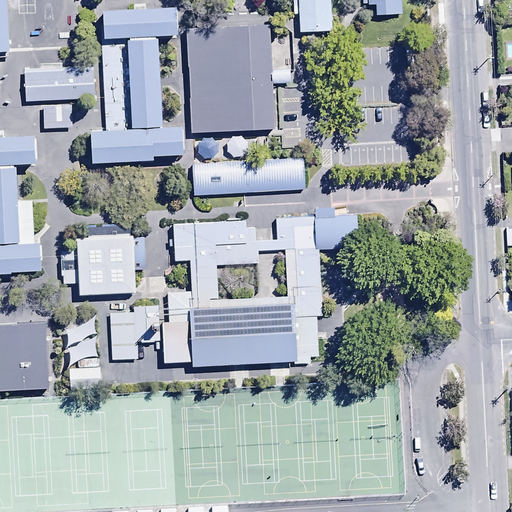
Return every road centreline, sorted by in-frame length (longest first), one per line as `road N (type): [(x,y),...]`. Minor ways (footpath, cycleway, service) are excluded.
road 1 (tertiary): [(461,0),(478,342)]
road 2 (tertiary): [(478,342),(488,511)]
